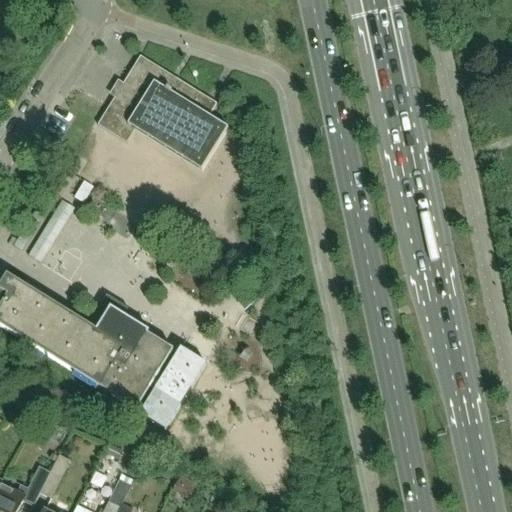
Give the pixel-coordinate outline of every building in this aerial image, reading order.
[(208,119),(217,106),(140,59),(124,85),(118,82),(110,96),(115,99),(97,127),(127,146),(135,132),(202,174),(214,155),(228,131),(208,119)] [(83,204),(93,188),(85,182),(75,199),(83,204)] [(77,207),(64,199),(31,253),(44,261),(77,207)] [(173,353),(148,337),(149,334),(111,310),(110,313),(108,312),(95,332),(8,277),(0,289),(0,292),(8,297),(0,310),(0,327),(135,412),(173,353)] [(160,383),(154,392),(139,417),(164,433),(206,367),(180,351),(160,383)] [(60,458),(51,474),(41,495),(52,500),(71,463),(60,458)] [(34,509),(41,495),(51,474),(39,468),(28,491),(21,488),(17,496),(2,488),(0,491),(0,511),(19,511),(22,506),(21,506),(22,503),(34,509)] [(119,511),(122,506),(131,489),(120,483),(104,511),(119,511)]
